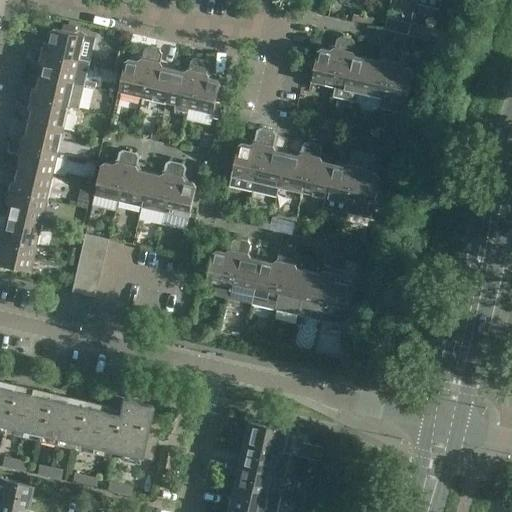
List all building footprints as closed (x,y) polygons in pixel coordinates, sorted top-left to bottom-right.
[(415,0),(415,3),(439,8),(441,0),(415,0)] [(363,24),(365,16),(354,13),(353,16),(352,21),(363,24)] [(375,26),(377,19),(365,16),(363,24),(375,26)] [(32,42),(31,48),(80,59),(86,35),(55,28),(51,30),(49,39),(45,41),(36,39),(32,42)] [(335,86),(347,37),(341,36),(337,38),(335,47),(331,49),(322,47),(318,50),(311,80),(335,86)] [(356,101),(359,91),(367,57),(355,55),(353,51),(355,42),(352,38),(347,37),(335,86),(333,96),(356,101)] [(143,97),(154,48),(149,46),(144,49),(142,57),(138,60),(130,58),(126,60),(119,91),(143,97)] [(382,97),(393,48),(388,46),(384,49),(382,57),(378,60),(367,57),(359,91),(382,97)] [(90,61),(80,59),(31,48),(29,53),(32,57),(41,59),(43,63),(41,74),(85,84),(90,61)] [(166,102),(174,68),(163,66),(160,62),(162,53),(160,49),(154,48),(143,97),(166,102)] [(399,49),(393,48),(382,97),(380,107),(404,112),(413,72),(411,68),(402,66),(400,62),(402,53),(399,49)] [(190,108),(201,58),(195,57),(191,60),(189,68),(185,71),(174,68),(166,102),(176,104),(174,114),(187,117),(189,108),(190,108)] [(207,60),(201,58),(190,108),(214,113),(221,82),(218,78),(210,76),(207,72),(209,64),(207,60)] [(79,108),(85,84),(41,74),(38,85),(34,88),(25,86),(21,89),(20,94),(69,106),(79,108)] [(64,129),(69,106),(20,94),(19,100),(21,104),(30,106),(32,110),(30,121),(64,129)] [(325,128),(327,118),(315,116),(313,124),(313,125),(325,128)] [(340,121),(327,118),(325,128),(337,131),(340,121)] [(58,153),(64,129),(30,121),(27,132),(23,135),(15,133),(10,135),(9,141),(58,153)] [(253,191),(268,129),(262,128),(258,130),(256,141),(252,144),(243,142),(239,144),(229,185),(253,191)] [(277,196),(279,186),(287,152),(276,149),(274,145),(276,134),(273,130),(268,129),(253,191),(277,196)] [(394,133),(392,142),(403,145),(405,136),(394,133)] [(53,176),(58,153),(9,141),(8,147),(10,151),(19,153),(21,157),(19,168),(53,176)] [(303,191),(314,142),(308,141),(304,143),(302,152),(298,154),(287,152),(279,186),(303,191)] [(326,197),(334,163),(323,160),(320,156),(322,148),(320,143),(314,142),(303,191),(326,197)] [(119,200),(130,151),(125,149),(121,152),(119,161),(114,163),(106,161),(102,164),(95,194),(119,200)] [(347,214),(361,151),(356,149),(352,152),(349,163),(345,165),(334,163),(326,197),(323,208),(347,214)] [(142,205),(150,171),(139,169),(137,165),(138,156),(136,152),(130,151),(119,200),(142,205)] [(367,152),(361,151),(347,214),(371,219),(381,177),(378,173),(370,171),(367,167),(370,156),(367,152)] [(166,211),(177,162),(171,160),(167,163),(165,171),(161,174),(150,171),(142,205),(166,211)] [(183,163),(177,162),(166,211),(190,216),(197,186),(194,182),(186,180),(183,176),(185,167),(183,163)] [(0,188),(47,199),(53,176),(19,168),(16,179),(12,182),(4,180),(0,181),(0,188)] [(85,175),(84,183),(93,185),(95,177),(85,175)] [(42,223),(47,199),(0,188),(0,197),(8,200),(11,204),(8,215),(42,223)] [(235,204),(232,213),(244,217),(246,208),(235,204)] [(0,237),(36,246),(42,223),(8,215),(5,226),(1,228),(0,228),(0,237)] [(263,217),(261,227),(268,228),(270,219),(263,217)] [(290,220),(287,232),(295,234),(298,222),(290,220)] [(74,222),(72,230),(86,233),(88,225),(74,222)] [(107,250),(110,238),(86,233),(83,245),(107,250)] [(31,270),(36,246),(0,237),(0,262),(0,263),(31,270)] [(229,298),(242,238),(237,237),(233,240),(231,248),(227,251),(218,249),(214,251),(205,292),(229,298)] [(252,303),(262,259),(251,256),(249,252),(251,244),(248,240),(242,238),(229,298),(252,303)] [(70,243),(67,254),(77,256),(79,245),(70,243)] [(104,261),(107,250),(83,245),(81,256),(104,261)] [(276,309),(290,247),(284,246),(280,248),(277,259),(273,262),(262,259),(252,303),(276,309)] [(299,314),(309,270),(298,267),(295,263),(298,252),(295,248),(290,247),(276,309),(299,314)] [(67,254),(64,268),(73,270),(77,256),(67,254)] [(102,273),(104,261),(81,256),(78,268),(102,273)] [(322,319),(325,309),(336,258),(331,256),(327,259),(324,270),(320,272),(309,270),(299,314),(322,319)] [(342,259),(336,258),(325,309),(349,315),(356,284),(353,280),(345,278),(342,274),(345,263),(342,259)] [(99,285),(102,273),(78,268),(75,279),(99,285)] [(96,296),(99,285),(75,279),(73,291),(96,296)] [(212,317),(210,327),(222,329),(224,320),(212,317)] [(117,413),(65,401),(0,385),(0,424),(152,460),(161,418),(150,415),(152,405),(133,401),(134,400),(129,398),(129,399),(121,397),(120,400),(117,413)] [(230,431),(228,439),(277,451),(289,454),(294,432),(247,421),(244,434),(230,431)] [(295,437),(292,452),(321,457),(324,443),(295,437)] [(289,454),(277,451),(228,439),(226,448),(240,451),(237,464),(284,475),(289,454)] [(13,468),(15,459),(3,457),(1,466),(13,468)] [(27,462),(15,459),(13,468),(24,471),(27,462)] [(279,496),(284,475),(237,464),(234,476),(220,473),(218,482),(279,496)] [(48,477),(50,467),(38,465),(36,474),(48,477)] [(62,470),(50,467),(48,477),(60,479),(62,470)] [(83,485),(85,476),(73,473),(71,482),(83,485)] [(97,478),(85,476),(83,485),(95,487),(97,478)] [(0,477),(0,501),(26,507),(31,485),(0,477)] [(118,493),(120,484),(108,481),(106,490),(118,493)] [(253,511),(275,511),(279,496),(218,482),(216,490),(230,494),(227,506),(253,511)] [(132,486),(120,484),(118,493),(130,495),(130,494),(132,486)] [(25,511),(26,507),(0,501),(0,511),(25,511)]
